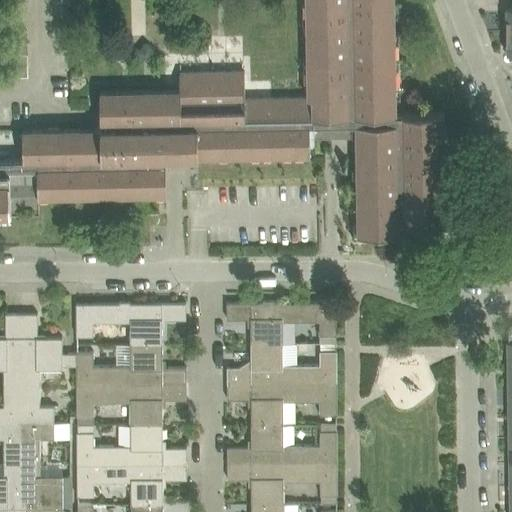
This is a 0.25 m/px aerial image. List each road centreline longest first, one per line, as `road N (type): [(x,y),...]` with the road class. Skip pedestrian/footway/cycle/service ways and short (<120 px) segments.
road 1 (residential): [(203,271),(354,270),(468,303)]
road 2 (residential): [(207,511),(203,271)]
road 3 (residential): [(470,511),(468,303)]
road 4 (residential): [(0,273),(203,271)]
road 5 (unknown): [(203,271),(207,221),(321,214)]
road 6 (residential): [(511,146),(456,0)]
